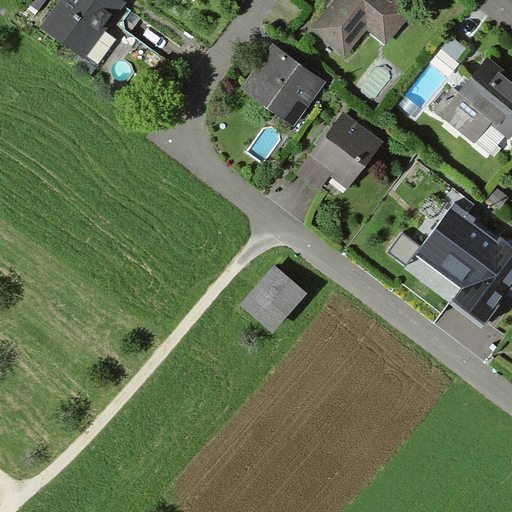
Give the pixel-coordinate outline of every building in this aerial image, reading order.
[(126,4),(119,0),(61,0),(42,27),(87,59),(126,4)] [(416,15),(397,0),(342,0),(316,33),(349,60),(370,34),(388,49),(416,15)] [(330,86),(277,47),(245,91),(298,130),(330,86)] [(464,93),(457,88),(436,115),(477,148),(494,127),(511,141),(511,76),(491,60),(464,93)] [(383,149),(345,118),(299,176),(323,195),(335,179),(350,191),(383,149)] [(497,245),(451,211),(420,253),(465,286),(456,298),(485,319),(511,281),(511,249),(500,241),(497,245)] [(313,295),(279,267),(245,308),(279,336),(313,295)]
